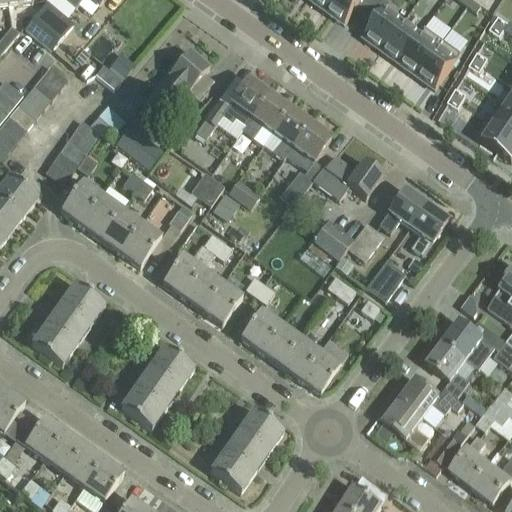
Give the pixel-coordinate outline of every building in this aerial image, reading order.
[(6,0),(0,0),(0,11),(8,11),(6,0)] [(6,0),(8,11),(33,7),(31,0),(6,0)] [(100,10),(107,0),(60,0),(75,13),(85,1),(86,1),(98,11),(99,9),(100,10)] [(310,0),(308,3),(326,16),(337,0),(310,0)] [(379,0),(337,0),(326,16),(344,29),(355,14),(364,21),(379,0)] [(363,43),(382,56),(408,20),(402,15),(398,21),(381,9),(385,3),(381,0),(379,0),(364,21),(374,28),(363,43)] [(460,0),(457,4),(467,11),(472,4),(466,0),(460,0)] [(481,11),(472,4),(467,11),(477,18),(481,11)] [(74,28),(46,6),(25,32),(52,54),(74,28)] [(461,53),(468,43),(434,19),(427,30),(461,53)] [(422,30),(408,20),(382,56),(399,68),(421,38),(418,35),(422,30)] [(494,29),(504,35),(508,29),(498,22),(494,29)] [(504,35),(494,29),(489,35),(499,42),(504,35)] [(0,59),(19,37),(11,30),(0,44),(0,59)] [(399,68),(417,81),(443,45),(425,32),(421,38),(399,68)] [(461,58),(443,45),(417,81),(435,94),(461,58)] [(82,69),(90,60),(84,54),(75,63),(82,69)] [(209,71),(189,54),(169,79),(173,82),(154,105),(167,116),(186,92),(190,95),(209,71)] [(473,65),(483,71),(488,64),(477,58),(473,65)] [(112,69),(126,80),(134,70),(120,59),(112,69)] [(479,78),(483,71),(473,65),(469,71),(479,78)] [(122,85),(104,69),(96,79),(114,95),(122,85)] [(41,80),(59,95),(67,85),(49,70),(41,80)] [(59,95),(41,80),(32,90),(51,105),(59,95)] [(235,125),(245,132),(269,98),(248,83),(228,111),(219,104),(195,137),(206,144),(214,132),(215,132),(222,122),(232,129),(235,125)] [(4,85),(0,89),(0,96),(15,109),(23,100),(4,85)] [(51,105),(32,90),(24,100),(42,115),(51,105)] [(452,101),(462,107),(466,100),(456,94),(452,101)] [(0,110),(8,118),(15,109),(0,96),(0,110)] [(269,98),(245,132),(241,137),(262,152),(263,151),(272,137),(289,112),(269,98)] [(42,115),(24,100),(16,110),(34,126),(42,115)] [(462,107),(452,101),(448,108),(458,114),(462,107)] [(0,125),(1,127),(8,118),(0,110),(0,125)] [(34,126),(16,110),(7,120),(26,136),(34,126)] [(99,120),(115,135),(124,125),(107,111),(99,120)] [(511,114),(506,111),(494,129),(511,140),(511,114)] [(285,161),(286,161),(310,127),(289,112),(272,137),(263,151),(273,158),(282,165),(285,161)] [(26,136),(7,120),(0,129),(0,131),(17,146),(26,136)] [(90,130),(100,139),(107,145),(115,135),(99,120),(90,130)] [(93,148),(100,139),(90,130),(89,131),(81,125),(74,136),(93,148)] [(312,187),(314,188),(325,173),(314,166),(331,142),(310,127),(286,161),(306,175),(303,179),(299,176),(279,203),(292,212),(312,187)] [(127,129),(115,150),(150,171),(162,150),(127,129)] [(511,165),(511,140),(494,129),(482,146),(511,166),(511,165)] [(0,148),(9,156),(17,146),(0,131),(0,148)] [(74,136),(67,146),(85,159),(93,148),(74,136)] [(59,157),(78,170),(85,159),(67,146),(59,157)] [(9,156),(0,148),(0,165),(1,166),(9,156)] [(78,170),(59,157),(52,167),(71,180),(78,170)] [(86,161),(77,173),(88,180),(96,168),(86,161)] [(331,177),(325,173),(314,188),(330,199),(340,185),(365,204),(383,179),(363,165),(356,176),(340,165),(331,177)] [(71,180),(52,167),(45,178),(63,191),(71,180)] [(129,194),(134,197),(145,181),(137,175),(135,179),(131,177),(123,190),(122,192),(128,196),(129,194)] [(198,203),(210,211),(224,192),(204,178),(190,198),(179,191),(176,195),(177,195),(175,198),(185,205),(185,206),(192,211),(198,203)] [(9,181),(0,191),(0,205),(22,223),(37,204),(9,181)] [(155,188),(145,181),(134,197),(144,205),(155,188)] [(238,185),(229,198),(251,214),(260,201),(238,185)] [(60,216),(80,230),(102,200),(82,186),(60,216)] [(399,225),(409,232),(426,209),(404,194),(379,230),(390,238),(399,225)] [(240,208),(225,198),(213,214),(228,225),(240,208)] [(80,230),(100,244),(122,214),(102,200),(80,230)] [(0,234),(8,241),(22,223),(0,205),(0,234)] [(447,225),(426,209),(409,232),(421,240),(411,253),(422,261),(447,225)] [(192,218),(182,211),(179,216),(178,215),(169,228),(180,236),(192,218)] [(338,266),(343,260),(347,254),(366,227),(367,225),(348,211),(335,228),(328,223),(307,252),(333,271),(338,266)] [(120,258),(141,228),(122,214),(100,244),(120,258)] [(384,241),(366,227),(347,254),(355,260),(364,267),(384,241)] [(161,242),(141,228),(120,258),(140,272),(161,242)] [(203,274),(213,259),(222,246),(211,239),(203,250),(202,249),(201,250),(190,265),(182,260),(163,288),(182,302),(203,274)] [(232,254),(222,246),(213,259),(223,267),(232,254)] [(408,268),(416,275),(423,266),(414,260),(408,268)] [(353,270),(343,263),(337,273),(347,279),(353,270)] [(406,279),(386,265),(365,292),(385,307),(406,279)] [(182,302),(202,316),(223,288),(203,274),(182,302)] [(511,354),(511,277),(488,313),(511,329),(509,332),(511,333),(511,337),(504,348),(511,354)] [(245,295),(256,302),(265,289),(254,281),(245,295)] [(346,288),(335,281),(326,293),(337,301),(346,288)] [(243,302),(223,288),(202,316),(222,330),(243,302)] [(356,296),(346,288),(337,301),(347,308),(356,296)] [(63,304),(94,326),(105,310),(74,289),(63,304)] [(276,297),(265,289),(256,302),(267,309),(276,297)] [(476,315),(475,300),(470,297),(461,310),(474,319),(476,315)] [(53,319),(79,338),(85,330),(89,333),(94,326),(63,304),(53,319)] [(360,315),(373,324),(382,330),(390,319),(381,313),(368,304),(360,315)] [(240,343),(260,357),(280,329),(261,314),(252,327),(240,343)] [(53,319),(44,332),(42,335),(73,356),(78,349),(73,346),(79,338),(53,319)] [(460,326),(443,348),(466,365),(465,365),(479,375),(495,353),(482,344),(482,343),(460,326)] [(300,343),(280,329),(260,357),(280,371),(300,343)] [(73,356),(42,335),(31,350),(62,372),(73,356)] [(280,371),(300,385),(320,357),(300,343),(280,371)] [(328,346),(320,357),(300,385),(320,399),(348,360),(328,346)] [(466,365),(443,348),(427,369),(449,386),(450,385),(466,397),(472,390),(470,388),(470,387),(456,377),(465,365),(466,365)] [(511,354),(504,348),(494,363),(511,376),(511,354)] [(153,367),(183,389),(194,374),(164,352),(153,367)] [(142,382),(168,401),(174,393),(178,396),(183,389),(153,367),(142,382)] [(131,398),(162,419),(167,412),(163,409),(168,401),(142,382),(131,398)] [(416,384),(400,406),(422,423),(432,410),(445,420),(451,412),(457,417),(464,408),(463,407),(458,403),(444,393),(439,401),(416,384)] [(492,390),(491,395),(495,398),(500,396),(500,391),(496,388),(492,390)] [(490,410),(487,414),(482,422),(476,429),(485,437),(494,425),(503,431),(510,422),(511,423),(511,397),(505,392),(492,411),(490,410)] [(25,408),(5,394),(0,400),(0,440),(2,437),(3,438),(25,408)] [(162,419),(131,398),(121,413),(151,435),(162,419)] [(464,408),(478,419),(482,422),(487,414),(468,400),(463,407),(464,408)] [(422,423),(400,406),(384,427),(420,454),(429,442),(415,432),(422,423)] [(242,430),(273,452),(283,437),(253,415),(242,430)] [(24,451),(44,465),(64,436),(44,422),(24,451)] [(475,430),(468,425),(460,436),(467,441),(475,430)] [(242,430),(240,433),(231,446),(258,464),(263,456),(268,459),(273,452),(242,430)] [(451,444),(459,450),(467,441),(460,436),(458,434),(451,444)] [(84,451),(64,436),(44,465),(64,479),(84,451)] [(460,450),(459,450),(451,444),(442,437),(436,445),(442,450),(432,463),(444,472),(460,450)] [(450,477),(472,493),(489,470),(477,461),(486,448),(477,442),(468,455),(467,454),(450,477)] [(221,461),(251,483),(256,475),(252,472),(258,464),(231,446),(221,461)] [(104,465),(84,451),(64,479),(84,493),(104,465)] [(12,467),(3,460),(0,463),(0,478),(6,483),(16,471),(12,467)] [(251,483),(221,461),(210,476),(240,498),(251,483)] [(500,478),(489,470),(472,493),(493,509),(511,484),(511,461),(511,462),(500,478)] [(444,472),(432,463),(426,472),(437,481),(444,472)] [(123,479),(104,465),(84,493),(104,507),(123,479)] [(20,495),(31,504),(41,491),(35,487),(41,480),(36,476),(20,495)] [(354,491),(340,511),(380,511),(383,509),(354,491)] [(60,502),(53,511),(70,511),(71,510),(60,502)] [(124,511),(142,511),(131,503),(124,511)]
